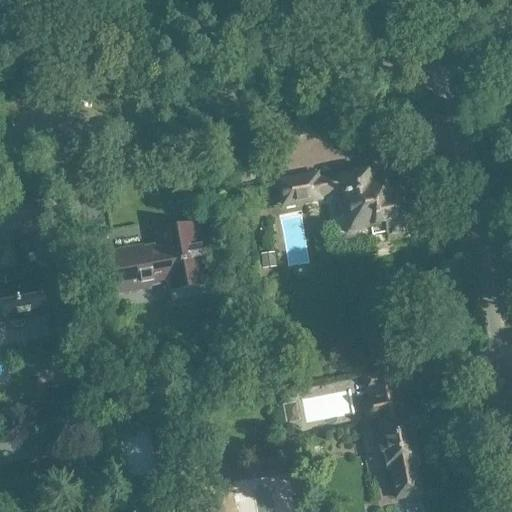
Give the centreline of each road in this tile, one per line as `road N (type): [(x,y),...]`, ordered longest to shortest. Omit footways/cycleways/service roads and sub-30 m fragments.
road 1 (tertiary): [(0,142),(442,57)]
road 2 (residential): [(511,436),(442,57)]
